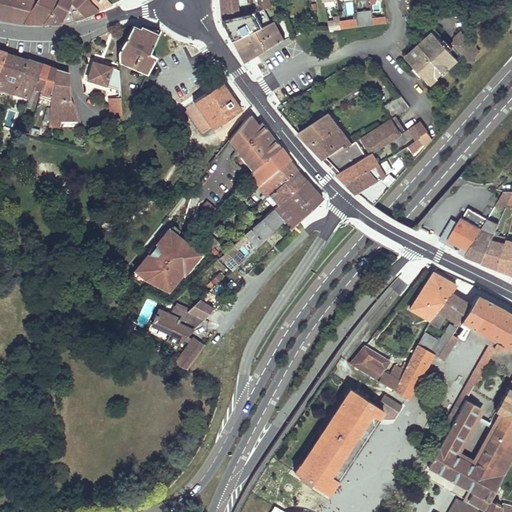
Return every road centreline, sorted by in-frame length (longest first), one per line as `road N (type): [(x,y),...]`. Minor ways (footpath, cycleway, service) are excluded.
road 1 (secondary): [(224,490),(319,320),(511,100)]
road 2 (secondary): [(511,69),(312,297),(240,413)]
road 3 (residential): [(224,490),(415,244)]
road 4 (residential): [(346,201),(251,348),(240,413)]
road 5 (residential): [(392,0),(399,24),(392,39),(308,62),(253,94)]
road 6 (residential): [(0,29),(63,32),(180,6)]
road 7 (residential): [(253,94),(346,201)]
road 8 (secondary): [(240,413),(206,473),(161,511)]
